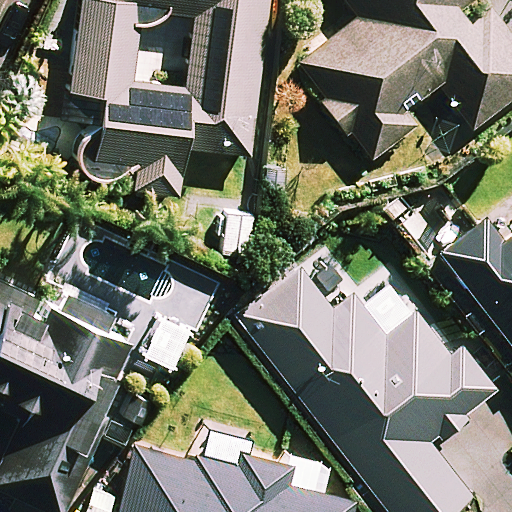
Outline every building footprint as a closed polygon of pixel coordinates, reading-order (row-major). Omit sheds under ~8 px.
[(84,182),(87,184),(175,195),(180,150),(246,158),(264,0),(77,0),(66,94),(97,98),(94,131),(90,133),(86,135),(83,138),(80,142),(78,145),(76,150),(75,154),(74,158),(75,162),(75,167),(77,171),(79,175),(81,178),(84,182)] [(339,0),(353,17),(290,68),(368,162),(412,126),(399,111),(432,84),(471,130),(511,96),(511,51),(469,0),(339,0)] [(511,231),(499,242),(482,220),(436,256),(511,355),(511,231)] [(328,309),(298,272),(231,325),(381,511),(444,511),(464,497),(424,447),(490,393),(452,346),(442,353),(409,312),(379,337),(345,295),(328,309)] [(108,317),(60,294),(52,310),(9,289),(0,307),(0,399),(20,409),(0,449),(0,493),(39,511),(58,511),(79,470),(67,464),(124,344),(101,333),(108,317)] [(234,470),(133,446),(116,511),(347,511),(349,503),(281,487),(286,467),(237,455),(234,470)]
